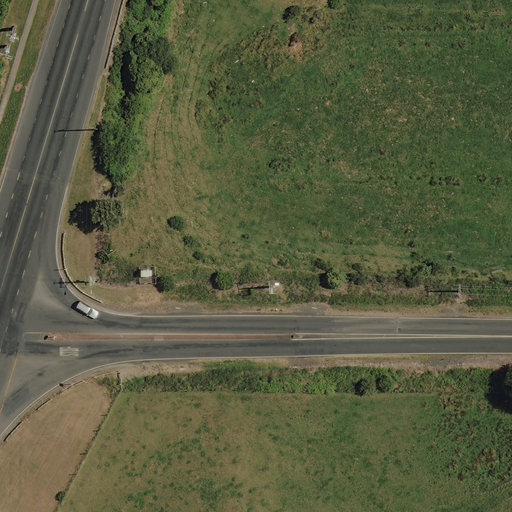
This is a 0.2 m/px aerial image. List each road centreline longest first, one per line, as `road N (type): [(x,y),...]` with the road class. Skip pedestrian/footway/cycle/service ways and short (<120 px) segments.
road 1 (secondary): [(511,339),(0,330)]
road 2 (secondary): [(0,291),(88,0)]
